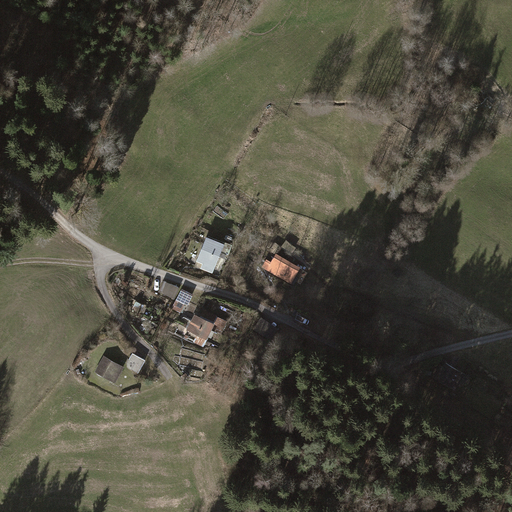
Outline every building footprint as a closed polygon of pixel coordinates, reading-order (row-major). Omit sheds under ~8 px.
[(486,119),(498,104),(482,91),(470,107),(486,119)] [(228,245),(209,237),(195,268),(213,276),(228,245)] [(302,271),(280,257),(270,272),(293,286),(302,271)] [(405,273),(400,269),(396,274),(401,279),(405,273)] [(182,290),(164,283),(159,294),(176,302),(182,290)] [(203,309),(201,316),(216,320),(218,314),(203,309)] [(215,326),(196,317),(188,333),(207,342),(215,326)] [(140,372),(147,359),(136,353),(128,366),(140,372)] [(103,358),(95,373),(118,386),(126,371),(103,358)] [(447,362),(435,379),(456,394),(468,376),(447,362)]
